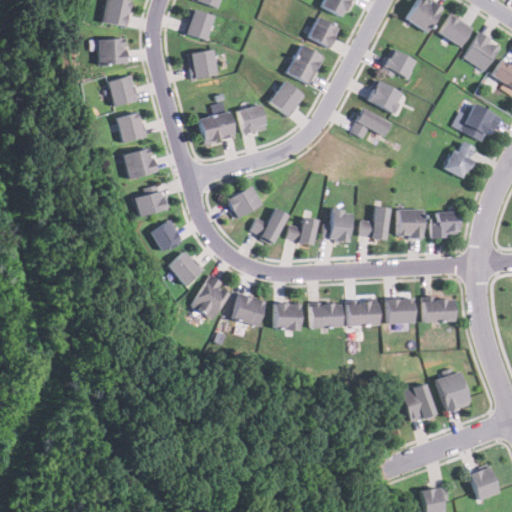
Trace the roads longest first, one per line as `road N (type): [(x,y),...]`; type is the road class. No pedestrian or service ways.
road 1 (residential): [(511,261),(278,273),(224,250),(196,205),(155,55),(159,0)]
road 2 (residential): [(188,178),(303,139),(384,0)]
road 3 (residential): [(511,412),(477,298),(484,224),(511,158)]
road 4 (residential): [(511,421),(376,473)]
